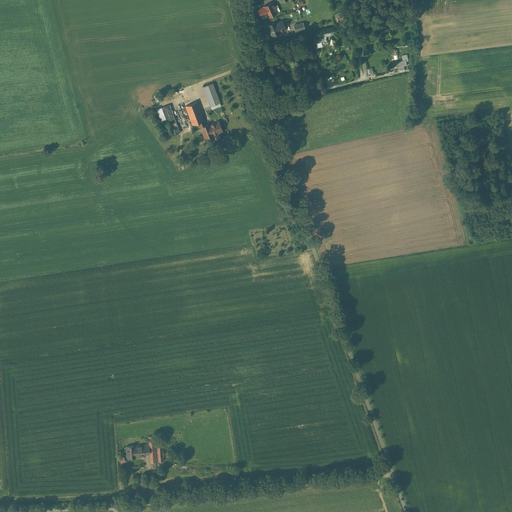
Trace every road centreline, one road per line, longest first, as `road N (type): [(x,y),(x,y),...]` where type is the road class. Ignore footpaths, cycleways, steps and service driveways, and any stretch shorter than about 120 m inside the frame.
road 1 (unclassified): [(245,0),(285,162),(391,471)]
road 2 (unclassified): [(117,506),(391,471)]
